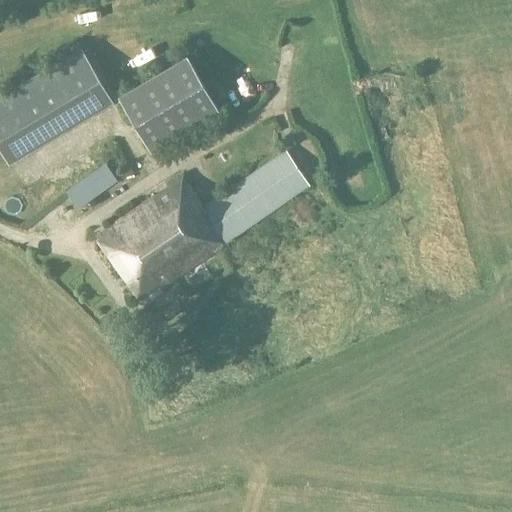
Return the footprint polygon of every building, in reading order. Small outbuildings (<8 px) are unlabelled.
[(276,62),(296,67),(301,44),(282,39),(276,62)] [(81,49),(0,96),(0,150),(7,163),(112,101),(81,49)] [(118,98),(151,154),(220,113),(187,57),(118,98)] [(248,86),(255,64),(238,58),(230,80),(248,86)] [(285,152),(206,206),(208,208),(120,267),(141,298),(160,285),(162,287),(308,187),(285,152)] [(105,163),(65,191),(77,209),(117,181),(105,163)] [(98,235),(120,267),(208,208),(206,206),(185,175),(98,235)] [(338,192),(356,192),(356,175),(338,175),(338,192)]
